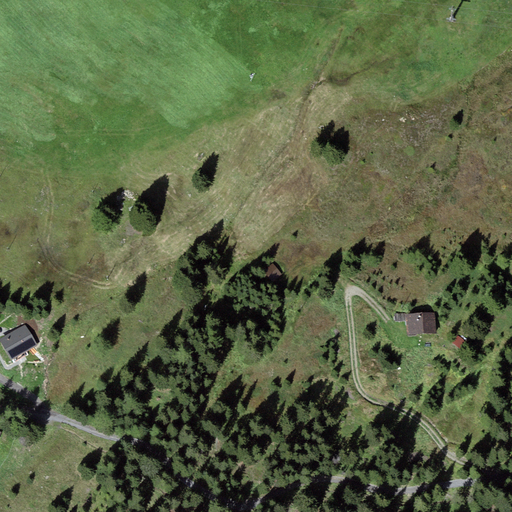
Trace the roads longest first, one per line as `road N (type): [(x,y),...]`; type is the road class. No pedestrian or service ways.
road 1 (track): [(0,408),(56,415),(125,441),(176,477),(241,505),(317,477),(391,493),(511,477)]
road 2 (track): [(511,473),(457,457),(417,415),(365,392),(345,290),(358,288),(390,322)]
